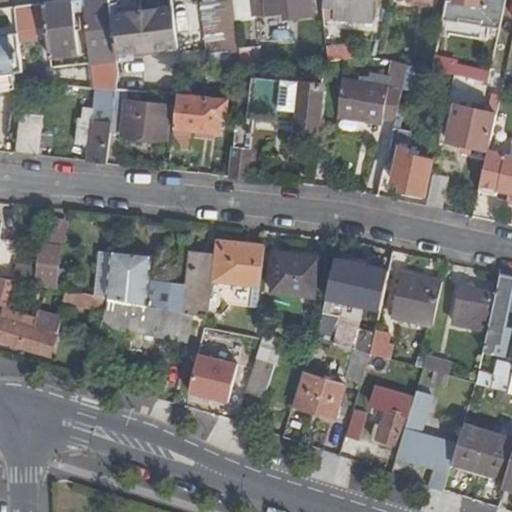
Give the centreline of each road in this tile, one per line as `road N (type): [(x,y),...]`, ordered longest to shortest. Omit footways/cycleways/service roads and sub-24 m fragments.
road 1 (residential): [(511,253),(343,216),(0,177)]
road 2 (secondary): [(341,511),(23,410)]
